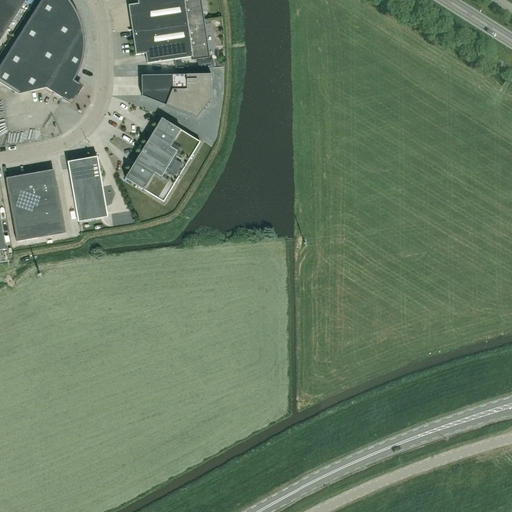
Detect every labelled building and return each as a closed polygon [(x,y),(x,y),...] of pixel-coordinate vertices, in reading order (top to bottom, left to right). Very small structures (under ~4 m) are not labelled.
[(0,83),(18,94),(45,88),(68,102),(79,85),(73,81),(77,72),(81,64),(83,54),(83,45),(83,36),(81,27),(79,18),(75,10),(70,3),(67,0),(40,0),(0,64),(0,83)] [(0,0),(0,39),(25,0),(0,0)] [(136,0),(137,4),(127,5),(131,30),(201,20),(198,0),(136,0)] [(201,20),(131,30),(135,55),(145,54),(146,64),(191,57),(191,59),(206,56),(201,20)] [(198,68),(213,68),(212,59),(197,61),(198,68)] [(140,97),(196,118),(211,99),(210,74),(140,75),(140,97)] [(181,172),(199,142),(160,119),(142,149),(181,172)] [(142,149),(124,179),(163,202),(181,172),(142,149)] [(2,171),(49,163),(47,153),(0,161),(2,171)] [(107,217),(96,158),(67,164),(77,222),(107,217)] [(42,174),(20,178),(21,181),(5,183),(16,242),(65,233),(56,181),(52,181),(52,180),(51,178),(51,176),(49,175),(46,174),(44,174),(42,174)]
